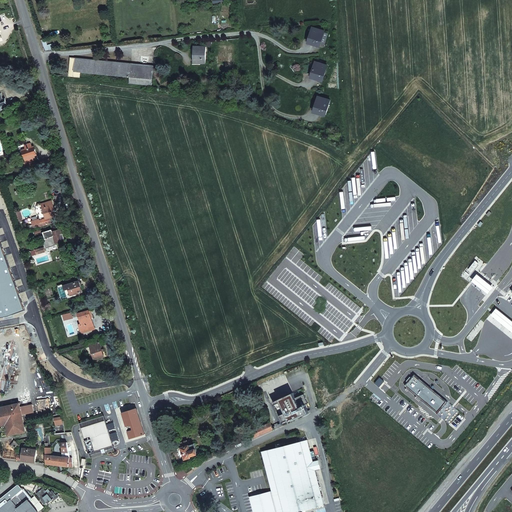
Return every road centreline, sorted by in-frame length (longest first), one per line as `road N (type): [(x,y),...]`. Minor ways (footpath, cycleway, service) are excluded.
road 1 (tertiary): [(38,56),(147,402)]
road 2 (residential): [(38,56),(246,32),(255,37),(263,89)]
road 3 (tertiary): [(198,399),(290,359),(388,336)]
road 4 (unclassified): [(0,462),(44,468),(118,506),(164,501)]
road 5 (unknown): [(277,432),(267,385),(299,374),(310,418)]
road 6 (tertiary): [(435,266),(511,171)]
